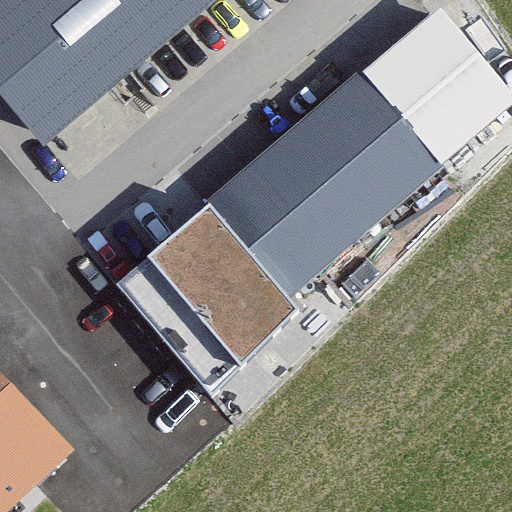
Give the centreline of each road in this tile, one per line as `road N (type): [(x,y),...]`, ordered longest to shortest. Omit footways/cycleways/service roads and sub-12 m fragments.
road 1 (unknown): [(10,278),(329,0)]
road 2 (unknown): [(10,278),(150,437)]
